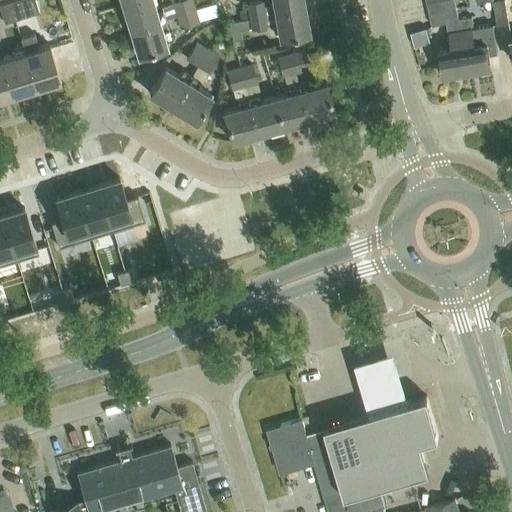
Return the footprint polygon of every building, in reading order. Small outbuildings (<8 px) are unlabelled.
[(14,0),(9,2),(15,19),(25,16),(20,0),(14,0)] [(132,0),(121,4),(129,29),(165,17),(162,7),(155,9),(152,0),(132,0)] [(175,13),(196,7),(193,0),(174,0),(172,1),(175,13)] [(249,15),(304,6),(303,0),(271,0),(273,5),(262,7),(261,0),(260,0),(247,2),(249,15)] [(456,8),(454,0),(443,0),(427,4),(432,25),(446,23),(448,33),(450,33),(452,48),(439,51),(443,75),(444,75),(444,78),(457,76),(456,73),(467,71),(458,18),(456,8)] [(496,24),(509,22),(504,0),(493,0),(496,24)] [(0,9),(4,22),(15,19),(9,2),(0,4),(0,9)] [(196,7),(175,13),(180,27),(199,21),(198,18),(206,16),(203,5),(196,7)] [(304,6),(249,15),(251,28),(266,26),(264,19),(275,17),(278,38),(309,32),(304,6)] [(458,18),(467,71),(479,69),(480,72),(492,70),(491,67),(492,67),(488,43),(486,43),(484,29),(481,27),(474,28),(471,16),(458,18)] [(169,28),(165,17),(129,29),(136,55),(167,45),(161,31),(169,28)] [(25,52),(36,88),(61,80),(49,44),(39,47),(34,33),(21,37),(22,41),(25,52)] [(198,66),(208,48),(196,40),(185,59),(198,66)] [(208,48),(198,66),(208,72),(219,56),(208,48)] [(290,52),(296,72),(308,68),(303,48),(290,52)] [(12,95),(36,88),(25,52),(1,59),(12,95)] [(282,75),(296,72),(290,52),(276,55),(282,75)] [(0,99),(12,95),(1,59),(0,59),(0,99)] [(240,66),(245,86),(258,82),(252,62),(240,66)] [(232,89),(245,86),(240,66),(226,69),(232,89)] [(172,108),(192,76),(182,70),(178,75),(165,68),(149,94),(172,108)] [(192,76),(172,108),(195,121),(211,95),(197,87),(200,81),(192,76)] [(299,84),(308,119),(335,112),(327,83),(310,87),(309,81),(299,84)] [(283,126),(308,119),(299,84),(288,86),(290,92),(275,96),(283,126)] [(283,126),(275,96),(259,100),(258,95),(249,97),(258,133),(283,126)] [(232,140),(258,133),(249,97),(237,100),(239,106),(224,110),(232,140)] [(119,177),(97,184),(109,222),(131,215),(119,177)] [(97,184),(77,190),(89,228),(109,222),(97,184)] [(77,190),(55,197),(67,235),(89,228),(77,190)] [(24,207),(2,213),(14,250),(35,243),(24,207)] [(2,213),(0,214),(0,253),(14,250),(2,213)] [(130,268),(122,270),(126,281),(133,279),(130,268)] [(122,270),(114,272),(118,284),(126,281),(122,270)] [(68,286),(60,289),(64,300),(71,298),(68,286)] [(60,289),(52,291),(56,303),(64,300),(60,289)] [(391,348),(353,359),(367,409),(407,398),(391,348)] [(314,462),(328,511),(384,511),(382,504),(386,503),(379,481),(426,468),(418,442),(439,436),(428,396),(406,402),(407,404),(328,427),(306,433),(308,439),(314,462)] [(280,472),(314,462),(308,439),(306,433),(301,418),(267,428),(280,472)] [(176,465),(170,443),(130,455),(128,447),(131,446),(130,444),(113,449),(114,451),(117,450),(119,458),(76,471),(84,500),(51,510),(50,508),(48,508),(49,511),(84,511),(173,486),(172,485),(173,485),(181,483),(176,465)] [(206,511),(191,461),(176,465),(181,483),(173,485),(172,485),(173,486),(180,511),(206,511)] [(424,508),(425,511),(460,511),(455,497),(424,508)]
